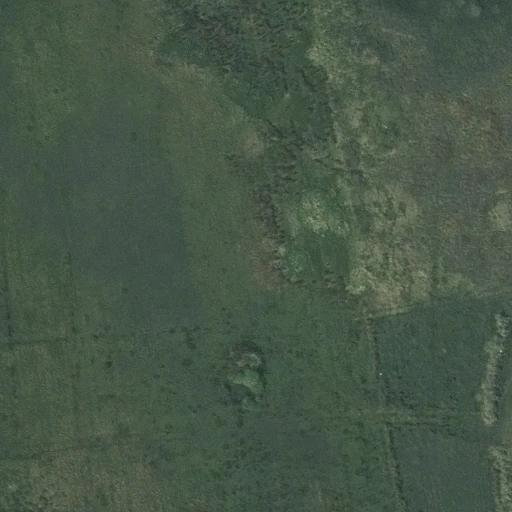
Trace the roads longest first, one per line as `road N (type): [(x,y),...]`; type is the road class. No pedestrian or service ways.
road 1 (track): [(511,360),(508,386),(360,408)]
road 2 (track): [(508,386),(507,511)]
